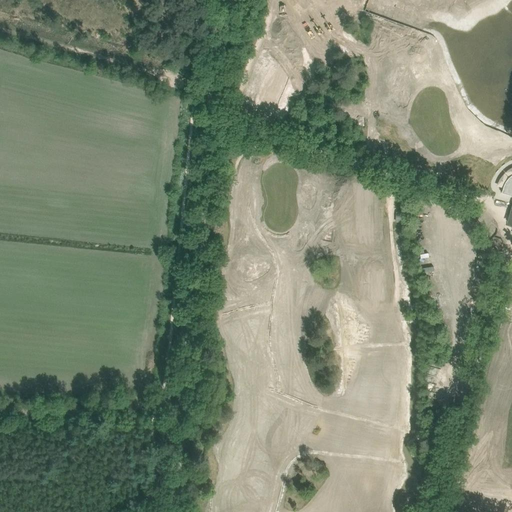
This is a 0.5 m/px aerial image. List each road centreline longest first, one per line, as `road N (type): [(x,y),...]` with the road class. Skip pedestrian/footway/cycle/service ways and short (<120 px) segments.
road 1 (unclassified): [(171,511),(218,52),(232,0)]
road 2 (track): [(0,407),(182,404)]
